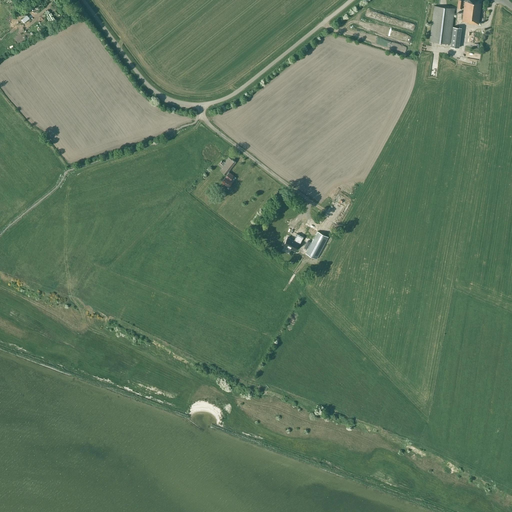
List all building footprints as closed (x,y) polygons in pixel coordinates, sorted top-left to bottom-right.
[(464,0),(464,1),(462,1),(462,0),(458,0),(457,9),(461,9),(462,6),(464,6),(462,21),(467,21),(466,23),(471,23),(471,25),(474,25),(474,24),(478,24),(481,0),(464,0)] [(434,6),(429,41),(450,43),(454,8),(434,6)] [(21,20),(24,23),(30,18),(27,15),(21,20)] [(461,28),(453,27),(450,47),(458,48),(461,28)] [(220,170),(226,175),(236,162),(231,159),(229,157),(225,162),(224,162),(223,162),(222,161),(220,163),(223,166),(220,170)] [(221,182),(228,187),(236,177),(229,172),(221,182)] [(305,253),(316,259),(328,237),(317,231),(302,223),(296,233),(297,234),(303,237),(312,241),(305,253)] [(299,244),(303,237),(297,234),(294,240),(287,237),(283,244),(286,246),(285,248),(289,250),(290,248),(294,250),(298,243),(299,244)]
